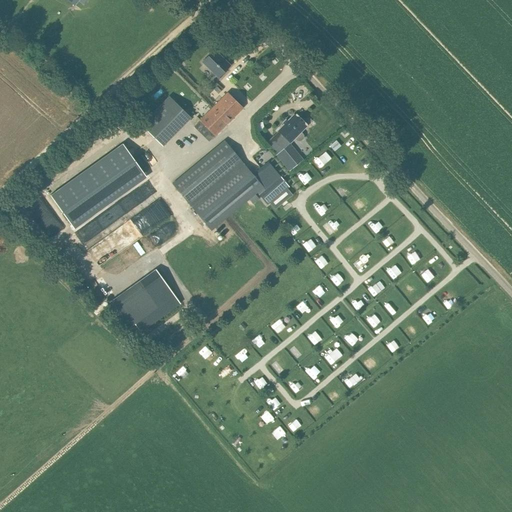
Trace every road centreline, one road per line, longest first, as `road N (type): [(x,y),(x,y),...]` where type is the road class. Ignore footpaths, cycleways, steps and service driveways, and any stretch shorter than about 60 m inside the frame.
road 1 (unclassified): [(511,294),(260,32),(217,0)]
road 2 (track): [(0,192),(205,0)]
road 3 (track): [(0,507),(205,323)]
